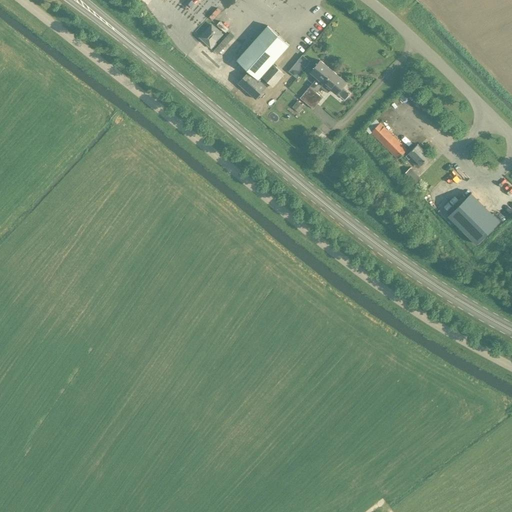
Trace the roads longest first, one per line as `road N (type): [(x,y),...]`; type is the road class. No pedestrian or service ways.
road 1 (unclassified): [(511,367),(355,269),(20,0)]
road 2 (primary): [(511,332),(430,285),(324,205),(73,0)]
road 3 (unclassified): [(511,136),(366,0)]
